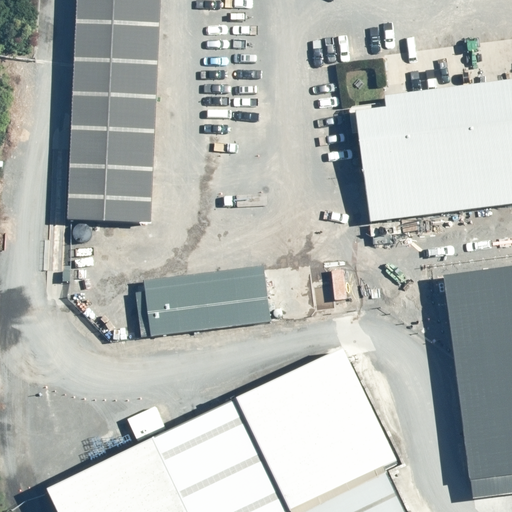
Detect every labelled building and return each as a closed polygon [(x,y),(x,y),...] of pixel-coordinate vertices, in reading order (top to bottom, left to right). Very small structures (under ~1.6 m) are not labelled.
[(158,0),(75,0),(66,226),(149,230),(158,0)] [(511,71),(353,89),(366,206),(511,190),(511,71)] [(262,269),(144,284),(151,340),(270,325),(262,269)] [(511,480),(511,272),(441,281),(466,486),(511,480)] [(393,511),(328,367),(60,490),(70,511),(393,511)]
